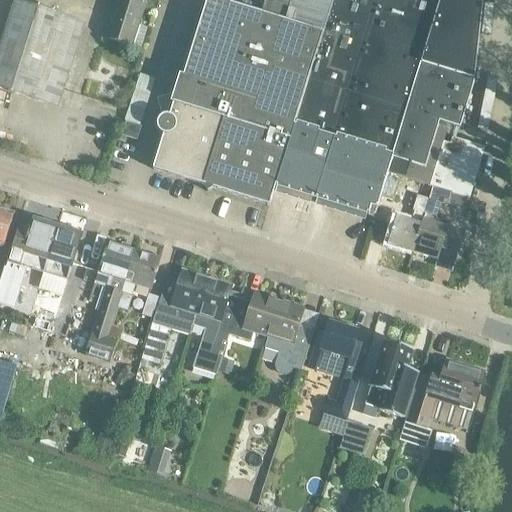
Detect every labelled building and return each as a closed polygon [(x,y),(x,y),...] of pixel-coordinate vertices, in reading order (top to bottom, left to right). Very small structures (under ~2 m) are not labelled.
[(116,0),(105,38),(132,46),(145,4),(146,4),(147,0),(116,0)] [(266,0),(262,14),(230,4),(231,3),(222,0),(207,0),(183,77),(180,76),(171,104),(160,107),(163,117),(158,121),(157,127),(159,133),(164,136),(153,170),(205,186),(205,187),(207,192),(213,189),(269,206),(275,186),(276,186),(290,140),(334,0),(266,0)] [(334,0),(290,140),(276,186),(369,214),(369,213),(375,215),(381,197),(388,173),(401,178),(421,184),(433,188),(446,146),(442,145),(448,125),(460,129),(474,85),(483,0),(334,0)] [(0,49),(0,89),(34,100),(58,107),(84,24),(15,2),(0,49)] [(137,141),(141,127),(126,122),(122,136),(137,141)] [(451,148),(446,146),(433,188),(413,253),(437,260),(441,249),(457,254),(457,255),(458,255),(464,234),(434,225),(441,203),(449,206),(453,194),(473,200),(488,152),(453,141),(451,148)] [(394,201),(401,178),(388,173),(381,197),(394,201)] [(388,245),(413,253),(433,188),(421,184),(413,210),(415,211),(411,222),(396,218),(388,245)] [(0,210),(0,245),(4,247),(14,214),(11,213),(9,211),(3,209),(0,210)] [(32,255),(47,260),(57,228),(33,220),(20,263),(28,266),(32,255)] [(57,228),(47,260),(44,271),(68,278),(81,235),(57,228)] [(121,293),(124,283),(124,281),(134,251),(107,243),(94,284),(108,288),(94,334),(93,333),(85,357),(111,365),(118,341),(107,338),(110,327),(116,308),(121,293)] [(134,251),(124,281),(124,283),(151,291),(161,260),(134,251)] [(156,313),(192,325),(206,280),(182,272),(179,280),(167,277),(160,301),(156,313)] [(206,280),(192,325),(207,329),(193,371),(215,378),(228,336),(240,300),(228,296),(231,288),(206,280)] [(132,296),(121,293),(116,308),(128,311),(132,296)] [(251,303),(240,300),(228,336),(250,343),(253,332),(268,336),(264,348),(279,303),(254,295),(251,303)] [(156,313),(160,301),(148,297),(142,316),(153,320),(156,313)] [(303,310),(279,303),(264,348),(279,353),(275,364),(275,367),(275,370),(277,373),(280,375),(283,376),(286,376),(288,375),(291,373),(292,371),(292,369),(301,372),(313,332),(298,327),(303,310)] [(346,422),(358,385),(348,382),(360,344),(354,342),(357,333),(328,324),(325,334),(319,332),(308,368),(319,372),(320,369),(344,377),(335,403),(327,400),(322,415),(346,422)] [(110,327),(107,338),(118,341),(119,342),(119,341),(121,336),(122,331),(110,327)] [(406,369),(412,350),(385,341),(370,387),(385,392),(379,411),(402,418),(414,381),(404,377),(406,371),(407,370),(406,369)] [(222,361),(218,373),(230,376),(234,365),(222,361)] [(440,379),(432,376),(431,380),(421,377),(399,440),(424,449),(430,431),(424,429),(434,401),(471,413),(484,373),(446,361),(440,379)] [(0,421),(16,367),(0,362),(0,421)] [(133,376),(124,370),(116,383),(125,388),(133,376)] [(101,439),(94,461),(107,465),(114,442),(101,439)] [(116,439),(111,455),(124,459),(129,443),(116,439)] [(151,461),(148,471),(163,476),(166,466),(151,461)]
